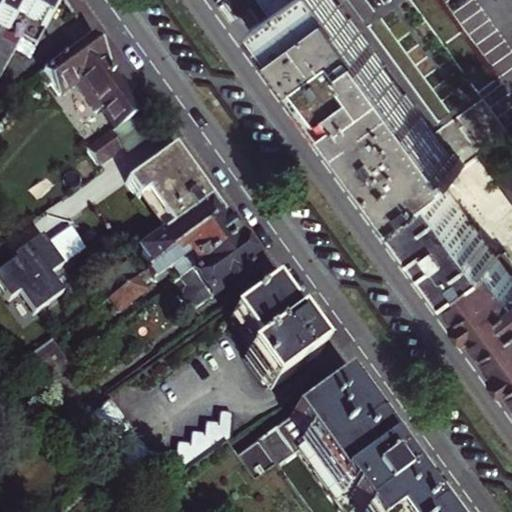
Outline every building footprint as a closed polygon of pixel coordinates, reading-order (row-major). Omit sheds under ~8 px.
[(0,0),(0,20),(38,41),(60,0),(0,0)] [(249,0),(261,16),(282,0),(249,0)] [(402,211),(442,181),(469,162),(463,153),(457,157),(390,66),(341,0),(282,0),(261,16),(265,22),(272,31),(338,123),(402,211)] [(41,72),(57,95),(79,79),(114,129),(137,112),(102,63),(106,60),(89,37),(41,72)] [(481,153),(511,190),(511,147),(504,136),(481,153)] [(97,165),(117,150),(109,139),(89,154),(97,165)] [(131,178),(169,228),(140,249),(140,258),(148,269),(220,216),(171,149),(131,178)] [(495,254),(442,181),(402,211),(413,225),(455,284),(495,254)] [(172,269),(179,278),(236,238),(220,216),(148,269),(144,272),(140,275),(146,284),(150,282),(156,282),(165,275),(166,270),(168,268),(170,267),(172,269)] [(194,309),(256,265),(236,238),(179,278),(174,282),(181,292),(180,299),(186,308),(194,309)] [(507,356),(511,352),(511,260),(505,250),(500,254),(498,251),(495,254),(455,284),(507,356)] [(133,280),(119,291),(128,302),(142,292),(133,280)] [(321,353),(271,285),(230,315),(254,348),(244,355),(269,389),(321,353)] [(16,366),(33,383),(65,361),(51,340),(16,366)] [(222,448),(213,455),(199,466),(186,475),(173,485),(188,500),(199,511),(436,511),(360,407),(341,380),(280,425),(232,461),(222,448)] [(123,472),(154,502),(157,499),(173,485),(186,475),(199,466),(213,455),(222,448),(227,445),(230,415),(219,414),(217,425),(206,423),(203,435),(193,433),(191,444),(180,443),(177,455),(152,450),(145,440),(138,430),(130,419),(122,408),(114,398),(76,425),(85,434),(95,444),(102,451),(105,454),(114,463),(123,472)] [(157,499),(170,511),(176,511),(188,500),(173,485),(157,499)]
